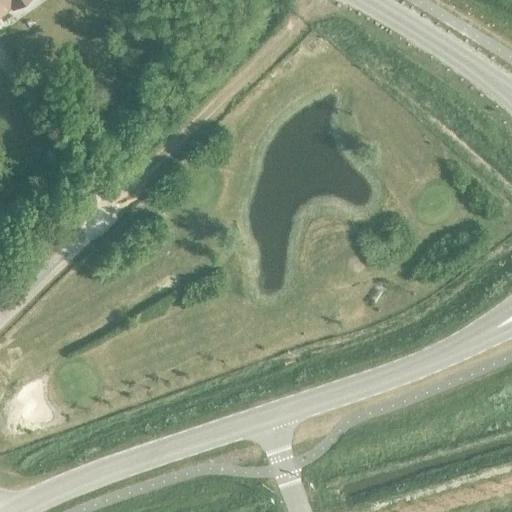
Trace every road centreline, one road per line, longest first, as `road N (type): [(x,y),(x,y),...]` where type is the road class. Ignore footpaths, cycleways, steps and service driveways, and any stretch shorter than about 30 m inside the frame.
road 1 (unclassified): [(15,511),(95,475),(426,365),(504,325)]
road 2 (track): [(127,191),(297,23)]
road 3 (tertiary): [(511,98),(361,0)]
road 4 (unclassified): [(0,314),(127,191)]
